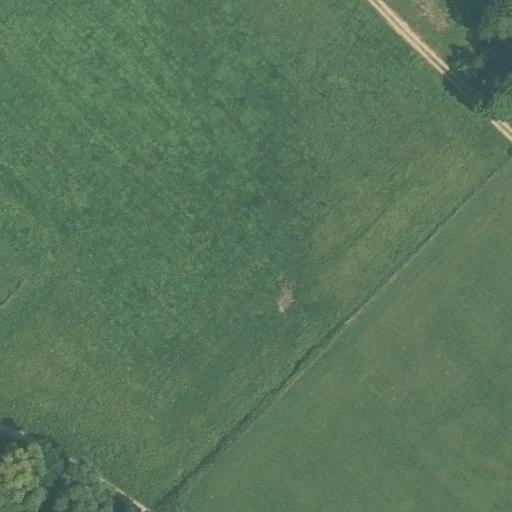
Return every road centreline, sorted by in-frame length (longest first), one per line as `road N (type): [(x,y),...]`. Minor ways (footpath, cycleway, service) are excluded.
road 1 (track): [(372,0),(511,136)]
road 2 (track): [(0,430),(51,452),(143,511)]
